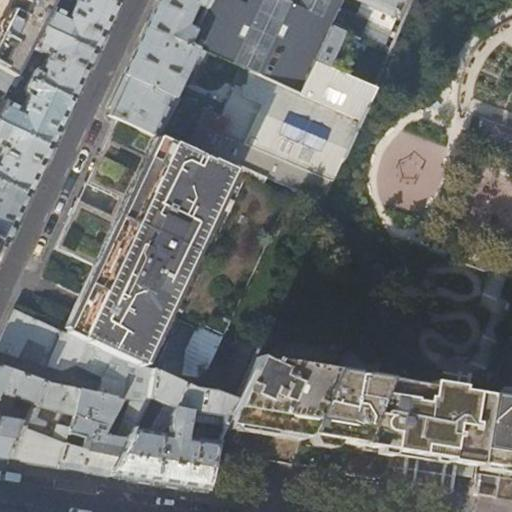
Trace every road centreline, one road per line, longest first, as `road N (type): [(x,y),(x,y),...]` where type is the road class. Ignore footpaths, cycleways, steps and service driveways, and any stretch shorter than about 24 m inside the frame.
road 1 (residential): [(0,289),(135,0)]
road 2 (residential): [(129,511),(0,489)]
